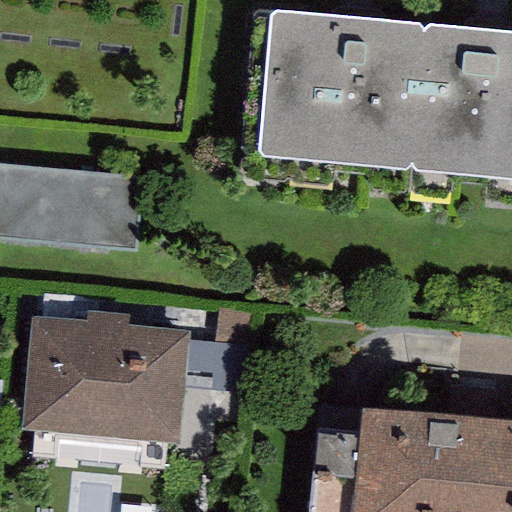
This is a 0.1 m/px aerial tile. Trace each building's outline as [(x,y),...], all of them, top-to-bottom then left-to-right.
[(257,151),(406,164),(420,18),(270,5),(257,151)] [(511,26),(420,18),(406,164),(511,174),(511,26)] [(0,173),(0,244),(136,254),(141,183),(0,173)] [(183,336),(30,323),(20,436),(174,449),(183,336)] [(511,511),(511,429),(352,415),(343,511),(511,511)]
